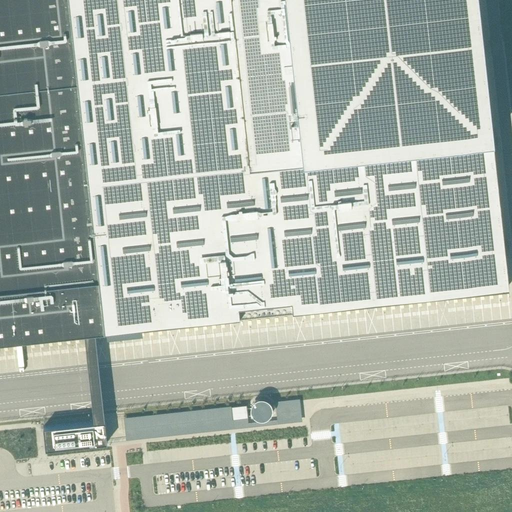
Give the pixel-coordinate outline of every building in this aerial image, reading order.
[(0,0),(0,339),(85,331),(94,420),(43,426),(44,429),(47,429),(49,445),(46,445),(46,448),(107,442),(105,419),(95,330),(105,328),(509,285),(493,136),(494,135),(479,0),(0,0)] [(329,330),(329,320),(315,320),(316,331),(329,330)] [(259,338),(282,335),(280,324),(258,327),(259,338)] [(137,339),(138,351),(176,347),(174,335),(137,339)] [(302,398),(257,402),(258,422),(303,419),(302,398)] [(246,405),(231,406),(233,419),(248,417),(246,405)] [(200,410),(126,415),(127,437),(197,432),(196,421),(201,420),(200,410)] [(487,487),(488,507),(511,504),(511,480),(423,487),(424,500),(475,496),(475,499),(468,500),(469,511),(485,510),(484,487),(487,487)] [(370,511),(376,511),(397,511),(397,499),(370,500),(370,511)]
